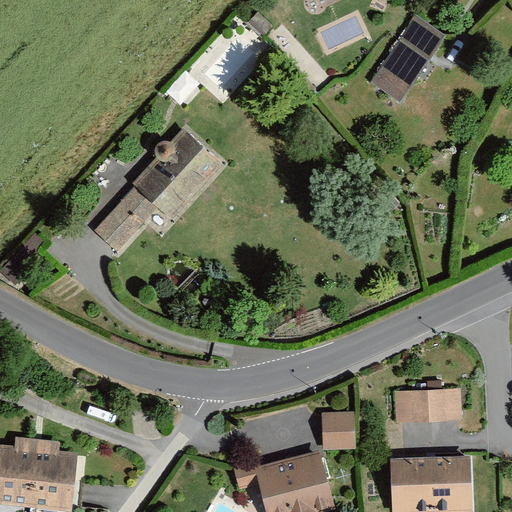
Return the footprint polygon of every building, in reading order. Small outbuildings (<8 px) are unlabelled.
[(373,77),(403,96),(440,38),(410,19),(373,77)] [(131,194),(92,235),(113,254),(152,213),(165,225),(218,170),(180,133),(126,189),(131,194)] [(30,240),(13,257),(23,266),(40,248),(30,240)] [(10,261),(0,272),(0,276),(13,288),(25,274),(10,261)] [(456,392),(391,396),(394,428),(458,424),(456,392)] [(350,415),(317,417),(319,452),(351,451),(350,415)] [(6,449),(0,448),(0,506),(52,511),(62,511),(69,457),(50,455),(51,444),(7,440),(6,449)] [(253,462),(230,468),(236,492),(253,487),(259,511),(328,511),(315,455),(255,470),(253,462)] [(466,511),(464,459),(384,463),(386,511),(466,511)]
